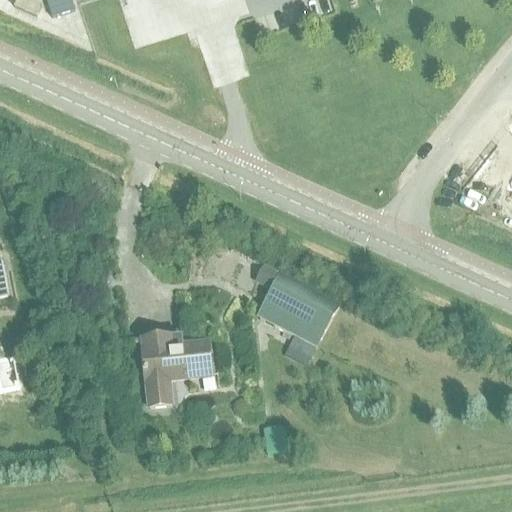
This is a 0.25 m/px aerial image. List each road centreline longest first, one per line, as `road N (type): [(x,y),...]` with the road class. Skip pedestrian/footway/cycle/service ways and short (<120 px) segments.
road 1 (secondary): [(388,247),(0,73)]
road 2 (track): [(266,511),(511,480)]
road 3 (unclassified): [(388,247),(422,180),(511,68)]
road 4 (secondary): [(511,304),(388,247)]
